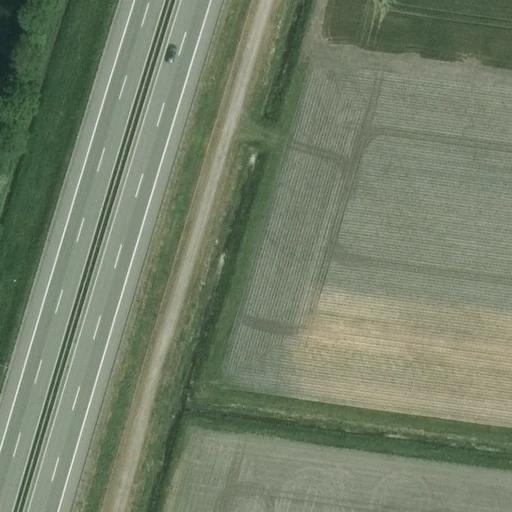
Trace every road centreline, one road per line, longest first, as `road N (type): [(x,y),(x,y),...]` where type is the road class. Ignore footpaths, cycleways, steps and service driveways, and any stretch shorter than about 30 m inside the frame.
road 1 (motorway): [(43,511),(199,0)]
road 2 (track): [(273,0),(124,511)]
road 3 (motorway): [(153,0),(0,507)]
